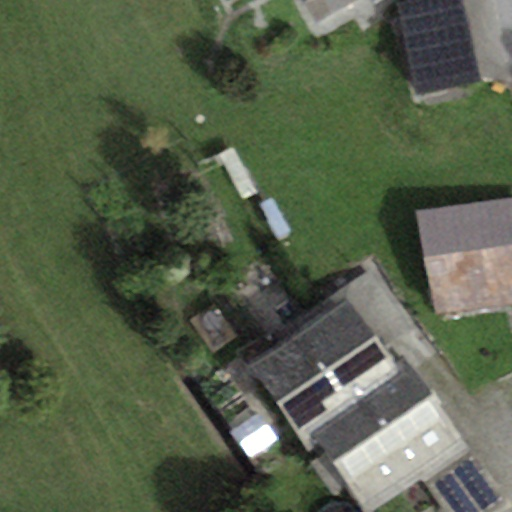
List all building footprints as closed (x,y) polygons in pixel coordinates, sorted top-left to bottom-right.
[(293,0),(292,1),(314,38),(376,0),(293,0)] [(462,1),(397,14),(416,109),(480,96),(462,1)] [(511,197),(418,213),(436,316),(511,303),(511,197)] [(324,300),(328,306),(350,292),(386,344),(411,327),(370,268),(324,300)] [(328,306),(247,361),(308,451),(318,444),(312,434),(404,373),(395,359),(386,344),(350,292),(328,306)] [(318,444),(365,511),(371,511),(421,477),(465,448),(401,354),(395,359),(404,373),(312,434),(318,444)] [(465,448),(421,477),(444,511),(496,511),(509,503),(465,448)]
